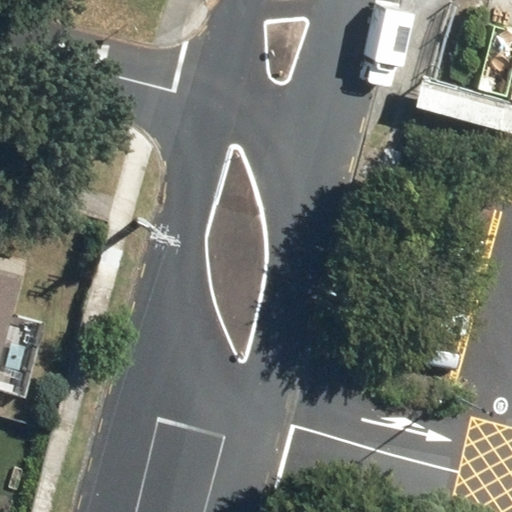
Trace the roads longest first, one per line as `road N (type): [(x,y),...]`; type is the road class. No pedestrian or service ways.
road 1 (residential): [(158,511),(263,115)]
road 2 (residential): [(0,43),(263,115)]
